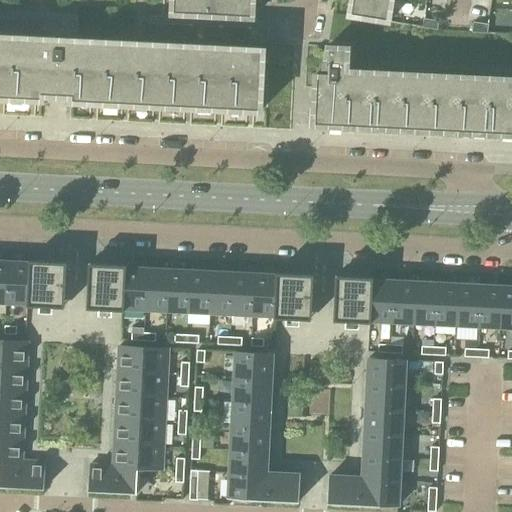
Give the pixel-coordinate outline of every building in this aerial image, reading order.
[(171,0),(171,15),(252,19),(253,0),(171,0)] [(388,23),(392,0),(389,0),(351,0),(351,3),(348,2),(346,16),(388,23)] [(423,19),(422,28),(437,31),(438,22),(423,19)] [(473,23),(471,33),(486,35),(488,25),(473,23)] [(0,99),(8,100),(8,101),(25,102),(25,100),(42,101),(42,96),(71,98),(70,104),(87,105),(88,104),(102,104),(102,105),(119,106),(119,105),(133,106),(133,107),(150,108),(150,107),(164,107),(164,109),(181,109),(181,108),(195,109),(195,110),(212,111),(212,110),(226,110),(226,112),(243,112),(243,111),(260,112),(263,50),(236,48),(236,50),(236,55),(76,47),(76,42),(77,42),(77,40),(42,39),(41,40),(43,40),(42,45),(0,43),(0,99)] [(511,86),(346,78),(348,48),(327,47),(324,67),(328,67),(328,76),(315,76),(313,126),(357,128),(357,131),(371,131),(371,128),(386,129),(386,132),(400,133),(400,130),(415,131),(414,133),(428,134),(428,131),(443,132),(443,135),(457,136),(457,133),(472,134),(472,136),(486,137),(486,134),(501,135),(501,138),(511,138),(511,86)] [(26,307),(27,307),(29,262),(28,264),(7,263),(5,303),(26,304),(26,307)] [(66,264),(29,262),(27,307),(64,309),(66,264)] [(86,310),(123,312),(125,266),(88,265),(86,310)] [(126,266),(125,266),(123,312),(124,309),(145,310),(147,270),(126,269),(126,266)] [(168,271),(147,270),(145,310),(166,311),(168,271)] [(190,272),(168,271),(166,311),(188,312),(190,272)] [(211,273),(190,272),(188,312),(209,314),(211,273)] [(211,273),(209,314),(231,315),(233,274),(211,273)] [(254,275),(233,274),(231,315),(252,316),(254,275)] [(273,319),(274,319),(276,274),(275,276),(254,275),(252,316),(273,317),(273,319)] [(313,276),(276,274),(274,319),(311,321),(313,276)] [(333,322),(370,324),(372,279),(335,277),(333,322)] [(373,279),(372,279),(370,324),(370,321),(391,322),(393,282),(372,281),(373,279)] [(391,322),(413,323),(415,283),(393,282),(391,322)] [(437,284),(415,283),(413,323),(435,325),(437,284)] [(435,325),(456,326),(458,285),(437,284),(435,325)] [(480,286),(458,285),(456,326),(478,327),(480,286)] [(478,327),(499,328),(501,287),(480,286),(478,327)] [(511,287),(501,287),(499,328),(511,328),(511,287)] [(4,335),(16,335),(16,327),(5,327),(4,335)] [(143,342),(144,334),(132,333),(131,341),(143,342)] [(143,342),(156,342),(156,334),(144,334),(143,342)] [(186,344),(186,336),(174,335),(174,343),(186,344)] [(186,344),(198,344),(199,336),(186,336),(186,344)] [(229,346),(230,338),(217,337),(217,345),(229,346)] [(229,346),(241,347),(242,338),(230,338),(229,346)] [(251,339),(251,347),(263,348),(263,340),(251,339)] [(0,340),(0,366),(26,368),(27,342),(0,340)] [(390,354),(390,346),(378,345),(378,353),(390,354)] [(402,346),(390,346),(390,354),(402,355),(402,346)] [(118,372),(166,375),(168,349),(119,347),(118,372)] [(433,356),(433,348),(421,347),(421,355),(433,356)] [(446,348),(433,348),(433,356),(445,357),(446,348)] [(476,358),(477,350),(465,349),(464,358),(476,358)] [(489,351),(477,350),(476,358),(488,359),(489,351)] [(205,351),(196,351),(196,363),(204,363),(205,351)] [(272,354),(235,353),(234,378),(271,380),(272,354)] [(367,384),(404,386),(405,361),(368,359),(367,384)] [(181,363),(180,375),(188,375),(189,363),(181,363)] [(434,375),(442,375),(443,363),(434,363),(434,375)] [(26,368),(0,366),(0,390),(25,391),(26,368)] [(166,375),(118,372),(116,396),(165,399),(166,375)] [(188,388),(188,375),(180,375),(180,387),(188,388)] [(234,378),(233,402),(269,404),(271,380),(234,378)] [(402,410),(404,386),(367,384),(366,408),(402,410)] [(195,388),(194,400),(202,400),(203,388),(195,388)] [(0,390),(0,414),(23,415),(25,391),(0,390)] [(164,423),(165,399),(116,396),(115,420),(164,423)] [(202,412),(202,400),(194,400),(193,412),(202,412)] [(432,412),(440,412),(441,400),(433,400),(432,412)] [(269,404),(233,402),(232,426),(268,428),(269,404)] [(401,434),(402,410),(366,408),(365,432),(401,434)] [(178,411),(178,423),(186,424),(187,411),(178,411)] [(440,412),(432,412),(431,424),(440,424),(440,412)] [(0,414),(0,438),(22,439),(23,415),(0,414)] [(163,447),(164,423),(115,420),(114,444),(163,447)] [(186,424),(178,423),(177,435),(185,436),(186,424)] [(232,426),(230,450),(267,452),(268,428),(232,426)] [(401,434),(365,432),(363,456),(400,458),(401,434)] [(200,448),(200,436),(192,436),(192,448),(200,448)] [(22,439),(0,438),(0,462),(21,463),(21,462),(22,439)] [(163,447),(114,444),(113,467),(113,468),(162,470),(163,447)] [(200,448),(192,448),(191,460),(199,460),(200,448)] [(430,448),(430,460),(438,460),(438,448),(430,448)] [(267,452),(230,450),(229,474),(266,476),(266,474),(267,452)] [(399,482),(400,458),(363,456),(362,479),(362,480),(399,482)] [(175,471),(184,471),(184,459),(176,459),(175,471)] [(438,460),(430,460),(429,472),(437,472),(438,460)] [(21,463),(0,462),(0,487),(44,490),(45,463),(21,462),(21,463)] [(161,472),(162,470),(113,468),(113,467),(89,465),(88,492),(136,494),(137,470),(161,472)] [(175,483),(183,483),(184,471),(175,471),(175,483)] [(228,499),(263,501),(264,483),(271,483),(272,475),(266,474),(266,476),(229,474),(228,499)] [(300,476),(272,475),(271,483),(264,483),(263,501),(298,503),(300,476)] [(190,488),(198,489),(198,477),(190,476),(190,488)] [(356,487),(356,479),(328,477),(327,504),(362,506),(363,488),(356,487)] [(362,480),(362,479),(356,479),(356,487),(363,488),(362,506),(398,507),(399,482),(362,480)] [(198,489),(190,488),(189,501),(197,501),(198,489)] [(428,500),(436,501),(436,489),(428,488),(428,500)] [(435,511),(436,501),(428,500),(426,511),(435,511)]
